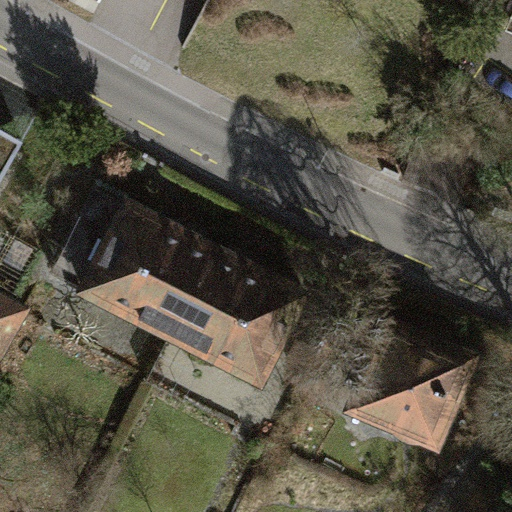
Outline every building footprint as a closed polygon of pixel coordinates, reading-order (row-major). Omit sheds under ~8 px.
[(0,209),(32,151),(0,132),(0,209)] [(229,257),(110,199),(64,295),(183,353),(229,257)] [(318,300),(229,257),(183,353),(272,396),(318,300)] [(0,380),(36,311),(0,292),(0,380)] [(380,408),(371,433),(450,464),(485,376),(405,345),(395,371),(374,363),(360,400),(380,408)]
